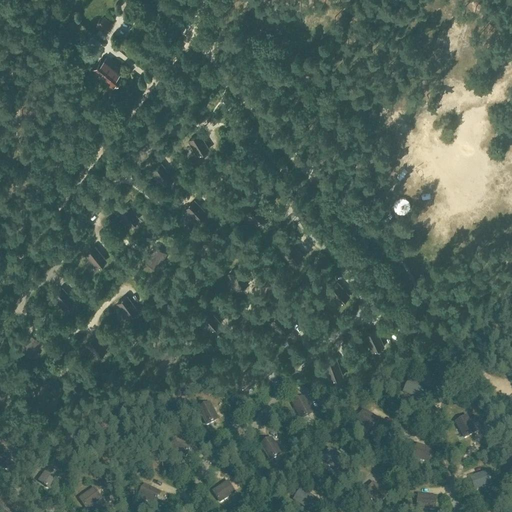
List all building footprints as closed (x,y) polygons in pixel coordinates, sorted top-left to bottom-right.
[(52,22),(61,11),(52,4),(49,8),(50,9),(45,16),(52,22)] [(94,26),(105,34),(113,25),(103,16),(94,26)] [(87,43),(93,34),(73,18),(64,31),(73,38),(79,42),(82,39),(87,43)] [(106,57),(101,61),(100,60),(92,69),(112,87),(120,77),(117,74),(120,69),(106,57)] [(200,133),(188,140),(198,156),(210,149),(200,133)] [(161,163),(150,171),(161,186),(173,178),(161,163)] [(197,223),(208,213),(195,200),(184,209),(197,223)] [(267,216),(254,203),(244,212),(257,226),(267,216)] [(127,204),(116,214),(128,228),(139,219),(127,204)] [(292,243),(281,251),(292,266),(304,258),(292,243)] [(95,246),(84,255),(96,270),(106,261),(95,246)] [(157,270),(166,253),(153,247),(145,263),(157,270)] [(228,273),(237,291),(249,284),(240,267),(228,273)] [(338,282),(328,291),(340,305),(351,296),(338,282)] [(62,287),(51,296),(64,311),(74,301),(62,287)] [(138,311),(127,295),(115,304),(126,319),(138,311)] [(209,309),(198,318),(210,332),(221,323),(209,309)] [(282,337),(292,327),(280,313),(269,322),(282,337)] [(376,329),(364,335),(373,352),(384,347),(376,329)] [(19,350),(30,358),(41,343),(30,334),(19,350)] [(95,335),(84,345),(95,359),(106,350),(95,335)] [(167,347),(152,359),(161,370),(176,358),(167,347)] [(337,359),(324,363),(330,381),(344,376),(337,359)] [(250,368),(236,380),(245,391),(259,379),(250,368)] [(50,380),(33,389),(40,402),(57,393),(50,380)] [(0,403),(0,404),(11,388),(0,381),(0,403)] [(426,389),(409,381),(403,393),(420,401),(426,389)] [(305,398),(292,404),(301,421),(313,414),(305,398)] [(210,403),(198,410),(206,426),(219,420),(210,403)] [(363,410),(356,423),(373,432),(379,420),(363,410)] [(467,416),(455,423),(464,439),(476,432),(467,416)] [(193,446),(177,437),(170,449),(186,459),(193,446)] [(272,438),(260,446),(270,462),(282,455),(272,438)] [(417,444),(413,458),(430,464),(435,451),(417,444)] [(329,449),(321,461),(337,471),(345,459),(329,449)] [(0,455),(0,469),(7,470),(8,456),(0,455)] [(47,468),(37,482),(49,491),(60,475),(47,468)] [(487,472),(470,478),(475,491),(493,485),(487,472)] [(228,482),(213,493),(220,504),(236,494),(228,482)] [(373,483),(365,494),(381,506),(388,494),(373,483)] [(161,493),(144,485),(139,498),(155,506),(161,493)] [(102,500),(94,488),(79,499),(86,511),(102,500)] [(316,500),(301,489),(293,501),(309,511),(316,500)] [(418,495),(416,509),(436,511),(437,497),(418,495)] [(105,503),(110,509),(114,505),(110,499),(105,503)] [(13,511),(0,501),(0,511),(13,511)]
